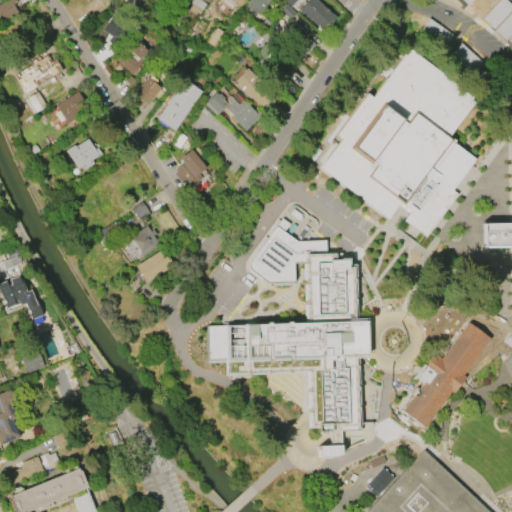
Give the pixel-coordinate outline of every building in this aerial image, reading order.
[(0,3),(4,0),(13,0),(15,2),(11,5),(16,12),(0,22),(0,3)] [(206,0),(197,14),(186,6),(190,0),(206,0)] [(241,0),(216,0),(233,12),(241,0)] [(266,0),(256,15),(243,7),(247,0),(266,0)] [(296,10),(302,0),(285,0),(284,3),(296,10)] [(296,10),(304,0),(314,0),(334,18),(327,26),(324,24),(319,30),(296,10)] [(300,58),(314,43),(292,23),(278,38),(300,58)] [(130,75),(121,66),(119,68),(115,65),(117,63),(113,59),(134,37),(141,44),(139,46),(144,51),(139,56),(144,61),(130,75)] [(475,98),(448,136),(474,158),(450,188),(456,193),(423,235),(401,219),(407,211),(396,202),(385,217),(316,165),(338,136),(333,132),(364,91),(369,95),(405,46),(475,98)] [(24,92),(13,73),(29,64),(27,61),(34,57),(35,60),(46,54),(50,60),(54,58),(62,71),(24,92)] [(232,83),(260,110),(273,96),(245,69),(232,83)] [(132,95),(142,83),(141,82),(145,77),(159,89),(146,106),(132,95)] [(153,119),(181,79),(199,92),(171,131),(153,119)] [(36,92),(45,107),(32,114),(24,100),(26,99),(26,98),(36,92)] [(54,105),(76,92),(87,111),(65,124),(54,105)] [(203,103),(213,93),(216,95),(217,94),(222,99),(221,100),(225,104),(223,106),(224,106),(215,115),(203,103)] [(257,116),(244,131),(234,122),(236,120),(224,109),(228,104),(224,101),(228,96),(237,104),(240,100),(257,116)] [(85,139),(92,150),(94,148),(98,154),(89,160),(91,164),(81,171),(79,167),(74,169),(63,151),(71,145),(72,147),(85,139)] [(188,150),(203,169),(197,174),(200,178),(188,188),(182,182),(180,184),(172,174),(175,172),(173,169),(181,163),(177,159),(188,150)] [(103,188),(115,207),(96,219),(84,199),(103,188)] [(324,239),(324,251),(332,251),(332,256),(346,256),(346,262),(354,262),(356,316),(365,316),(366,352),(356,353),(358,428),(338,428),(338,452),(331,454),(325,455),(316,453),(316,444),(328,443),(327,429),(316,429),(315,423),(310,423),(309,369),(227,371),(226,357),(216,358),(206,358),(205,324),(306,320),(304,261),(292,261),(292,281),(266,281),(248,268),(247,265),(247,263),(248,260),(280,216),(288,222),(282,230),(295,240),(324,239)] [(480,244),(480,221),(511,220),(511,247),(509,248),(509,243),(480,244)] [(120,242),(144,227),(148,233),(152,231),(157,239),(155,241),(158,245),(135,260),(132,255),(130,257),(120,242)] [(134,266),(160,249),(171,266),(145,284),(134,266)] [(0,260),(0,270),(0,278),(20,277),(19,259),(0,260)] [(0,297),(0,282),(16,276),(19,283),(21,282),(25,291),(29,289),(36,306),(37,305),(41,316),(30,320),(26,310),(25,310),(22,304),(18,306),(17,304),(4,309),(0,297)] [(401,409),(422,424),(487,336),(465,320),(439,355),(433,351),(416,375),(423,379),(401,409)] [(26,376),(19,358),(36,351),(43,369),(26,376)] [(17,438),(0,445),(0,392),(9,389),(20,417),(10,420),(17,438)] [(364,511),(421,451),(487,511),(364,511)] [(47,469),(42,455),(47,453),(47,455),(53,452),(58,465),(47,469)] [(35,457),(41,471),(8,485),(3,473),(18,467),(18,466),(21,465),(20,463),(35,457)] [(7,495),(76,468),(77,471),(79,470),(86,488),(63,497),(62,499),(56,501),(55,500),(43,504),(44,506),(38,508),(36,508),(25,511),(12,511),(8,500),(7,495)] [(76,511),(71,499),(85,493),(93,511),(76,511)]
